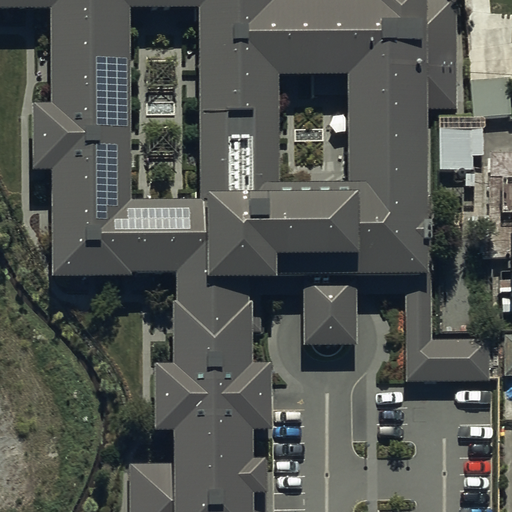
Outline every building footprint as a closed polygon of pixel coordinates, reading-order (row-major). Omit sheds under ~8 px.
[(180,323),(174,323),(175,382),(158,383),(158,440),(175,440),(176,474),(133,475),(132,511),(265,511),(265,475),(248,475),(248,440),(265,440),(265,381),(247,381),(247,335),(256,335),(255,299),(305,298),(351,298),(407,297),(408,383),(485,382),(485,349),(429,349),(428,287),(423,288),(421,113),(455,112),(454,6),(427,6),(426,0),(370,0),(370,10),(274,11),(274,0),(0,0),(0,15),(53,16),(54,119),(35,119),(35,177),(55,177),(56,286),(124,285),(124,280),(179,280),(180,323)] [(505,84),(467,86),(470,123),(508,121),(505,84)] [(478,133),(435,134),(437,178),(469,176),(468,164),(480,163),(478,133)] [(511,160),(485,161),(487,268),(503,268),(503,301),(499,301),(500,318),(511,318),(511,160)] [(511,340),(501,340),(501,381),(511,380),(511,340)]
